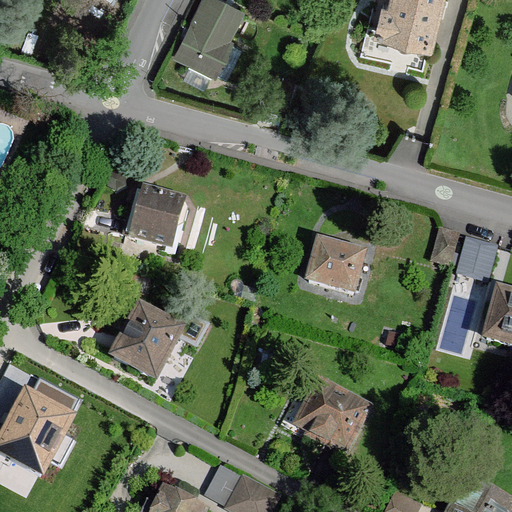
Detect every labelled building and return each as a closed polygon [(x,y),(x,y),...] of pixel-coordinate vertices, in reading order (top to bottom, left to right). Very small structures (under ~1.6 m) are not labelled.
[(219,0),(205,0),(178,54),(215,72),(230,42),(227,41),(242,11),(219,0)] [(384,4),(377,32),(396,37),(419,42),(430,45),(441,0),(392,0),(391,5),(384,4)] [(419,42),(396,37),(397,45),(401,49),(409,51),(415,49),(419,42)] [(243,49),(230,42),(215,72),(228,79),(243,49)] [(208,88),(215,74),(193,63),(186,77),(208,88)] [(294,81),(275,76),(267,104),(286,109),(294,81)] [(281,115),(268,112),(266,120),(279,124),(281,115)] [(182,203),(147,194),(143,207),(135,205),(126,238),(177,251),(187,211),(182,203)] [(459,237),(442,232),(433,262),(451,267),(459,237)] [(477,242),(459,237),(451,267),(469,272),(477,242)] [(344,253),(319,246),(309,284),(353,296),(364,254),(345,248),(344,253)] [(511,299),(499,296),(488,342),(511,347),(511,299)] [(142,311),(115,359),(158,380),(183,333),(142,311)] [(445,346),(473,353),(481,317),(454,311),(445,346)] [(405,337),(389,332),(386,345),(402,349),(405,337)] [(322,385),(305,416),(319,424),(311,438),(330,448),(332,443),(346,451),(368,410),(322,385)] [(30,400),(0,455),(40,476),(70,422),(30,400)] [(238,511),(276,511),(286,493),(223,463),(207,497),(238,511)] [(471,486),(457,511),(507,511),(510,506),(471,486)] [(158,509),(156,511),(202,511),(167,493),(158,509)] [(412,511),(415,506),(396,496),(387,511),(412,511)]
